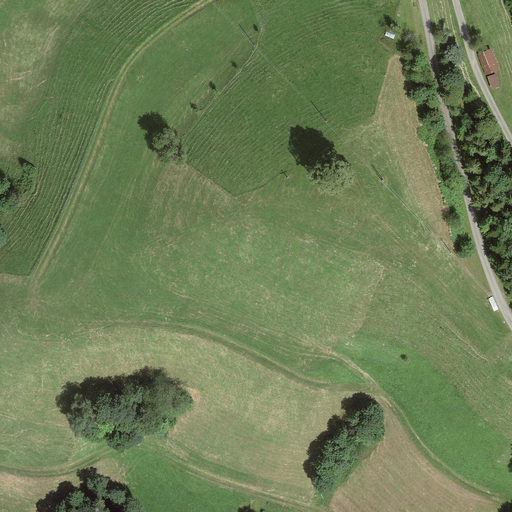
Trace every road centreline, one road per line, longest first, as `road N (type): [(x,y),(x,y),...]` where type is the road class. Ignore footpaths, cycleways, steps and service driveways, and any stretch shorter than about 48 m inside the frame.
road 1 (track): [(511,500),(434,461),(377,393),(307,382),(194,330),(65,324),(31,312),(29,291),(123,71),(149,41),(208,0)]
road 2 (track): [(325,511),(128,445),(62,471),(0,466)]
road 3 (track): [(421,0),(490,272),(511,322)]
road 4 (track): [(455,0),(483,87),(511,139)]
